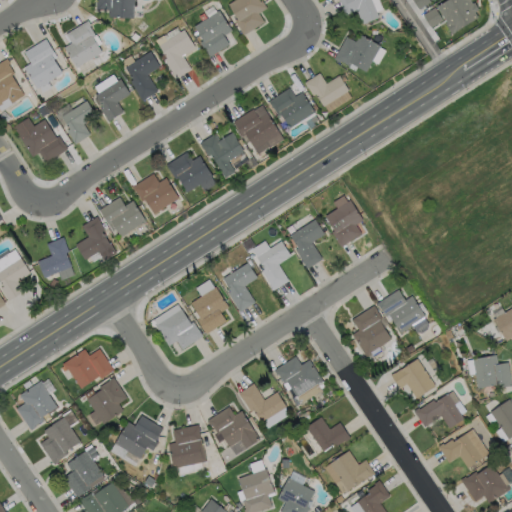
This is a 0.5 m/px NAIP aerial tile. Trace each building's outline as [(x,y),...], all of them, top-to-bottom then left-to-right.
[(135,0),(134,19),(109,18),(109,10),(97,10),(97,0),(135,0)] [(265,23),(245,36),(235,21),(238,19),(229,5),(236,0),(262,0),(268,9),(259,14),(265,23)] [(371,0),(379,18),(363,25),(357,11),(346,16),(338,0),(371,0)] [(429,0),(431,2),(419,10),(412,0),(429,0)] [(472,0),(471,1),(473,4),(475,3),(479,10),(476,13),(479,18),(453,35),(446,24),(448,23),(438,7),(448,0),(472,0)] [(443,21),(432,28),(424,16),(435,8),(443,21)] [(230,45),(210,58),(200,43),(204,41),(195,27),(219,11),(232,31),(224,36),(230,45)] [(103,53),(78,68),(65,48),(72,43),(67,35),(89,21),(92,26),(90,27),(96,36),(94,38),(103,53)] [(184,30),(196,49),(184,56),(192,70),(177,79),(165,60),(167,59),(156,41),(164,36),(167,41),(184,30)] [(360,35),(381,47),(366,73),(351,64),(350,67),(341,62),(341,63),(335,60),(347,37),(356,42),(360,35)] [(63,74),(38,89),(25,67),(32,63),(25,53),(47,39),(55,53),(52,55),(63,74)] [(158,92),(143,101),(131,82),(134,80),(126,68),(151,52),(160,67),(148,75),(158,92)] [(16,104),(2,112),(0,108),(0,63),(8,59),(11,64),(9,65),(15,75),(13,76),(25,96),(15,102),(16,104)] [(320,74),(327,84),(339,76),(349,91),(324,107),(316,95),(314,96),(309,88),(308,88),(305,83),(320,74)] [(124,113),(109,122),(101,110),(104,108),(96,95),(121,79),(130,95),(118,103),(124,113)] [(291,88),(296,97),(303,92),(316,113),(291,129),(281,115),(279,116),(270,102),(291,88)] [(91,135),(76,144),(67,131),(70,129),(63,117),(87,101),(97,116),(84,124),(91,135)] [(254,110),(259,118),(268,113),(280,134),(255,150),(246,136),(243,137),(234,122),(254,110)] [(45,120),(57,138),(60,137),(65,145),(66,144),(69,149),(47,163),(40,153),(33,157),(19,135),(23,133),(23,134),(45,120)] [(233,133),(244,152),(229,162),(236,172),(226,178),(212,155),(209,157),(200,144),(216,134),(220,141),(233,133)] [(188,152),(193,161),(200,157),(213,177),(188,193),(179,179),(177,180),(167,166),(188,152)] [(154,174),(159,183),(167,178),(180,198),(155,214),(145,200),(143,201),(134,187),(154,174)] [(120,198),(126,206),(134,201),(146,221),(121,237),(112,223),(109,225),(100,210),(120,198)] [(190,206),(185,209),(181,203),(186,200),(190,206)] [(362,234),(341,248),(338,243),(332,233),(335,231),(325,217),(350,201),(363,221),(356,225),(362,234)] [(104,232),(117,254),(105,261),(100,252),(85,261),(76,245),(89,237),(82,226),(98,217),(106,230),(104,232)] [(323,260),(308,269),(296,250),(298,248),(290,236),(315,220),(325,234),(312,243),(323,260)] [(73,267),(45,278),(38,262),(52,256),(47,244),(64,237),(70,252),(67,254),(73,267)] [(289,281),(274,291),(262,272),(265,270),(257,257),(282,242),(291,257),(279,265),(289,281)] [(24,292),(10,302),(2,289),(4,287),(0,280),(0,273),(22,259),(31,274),(18,282),(24,292)] [(256,303),(241,313),(229,294),(231,292),(223,279),(248,263),(258,278),(245,286),(256,303)] [(59,282),(56,289),(50,287),(53,279),(59,282)] [(227,322),(207,335),(198,320),(201,318),(192,303),(216,287),(229,308),(221,313),(227,322)] [(399,290),(406,301),(412,296),(426,318),(401,334),(390,315),(387,317),(378,304),(399,290)] [(372,354),(367,358),(353,335),(359,331),(353,320),(375,306),(378,311),(377,311),(382,319),(380,321),(392,340),(371,353),(372,354)] [(182,309),(191,324),(194,322),(203,337),(183,350),(178,342),(169,347),(156,325),(182,309)] [(511,309),(511,338),(507,342),(494,320),(511,309)] [(434,336),(429,339),(426,334),(430,331),(434,336)] [(100,349),(115,371),(102,379),(100,377),(81,389),(69,370),(67,371),(63,365),(85,350),(90,356),(100,349)] [(497,356),(498,365),(509,363),(511,380),(511,386),(496,390),(495,386),(478,389),(473,360),(497,356)] [(296,357),(302,366),(310,360),(323,382),(319,385),(318,384),(297,397),(288,382),(285,384),(279,375),(278,376),(274,371),(296,357)] [(418,359),(436,386),(417,399),(407,384),(400,389),(391,375),(395,373),(395,374),(400,370),(400,371),(418,359)] [(114,378),(127,398),(119,404),(124,411),(104,425),(88,400),(88,399),(86,395),(93,390),(96,394),(101,391),(99,388),(114,378)] [(45,420),(30,430),(17,410),(26,404),(20,395),(41,381),(45,386),(44,387),(57,407),(43,417),(45,420)] [(32,385),(26,389),(23,385),(30,381),(32,385)] [(254,384),(265,401),(277,392),(287,408),(259,425),(239,394),(254,384)] [(447,395),(464,419),(450,429),(441,416),(425,427),(414,412),(419,408),(420,410),(434,400),(436,403),(447,395)] [(510,400),(511,402),(511,437),(509,440),(491,413),(510,400)] [(229,407),(235,416),(242,411),(260,440),(236,456),(221,433),(218,435),(212,425),(211,426),(208,421),(229,407)] [(142,416),(163,429),(156,441),(159,443),(153,451),(148,448),(141,459),(116,444),(128,423),(135,427),(142,416)] [(59,463),(55,466),(40,444),(49,438),(44,431),(64,418),(80,442),(66,452),(68,454),(58,461),(59,463)] [(321,418),(330,430),(340,423),(351,438),(346,442),(345,441),(338,446),(336,443),(324,452),(307,428),(321,418)] [(200,431),(201,440),(202,439),(207,462),(174,469),(169,445),(176,443),(173,431),(199,425),(200,431)] [(473,429),(489,454),(469,468),(468,468),(460,456),(449,463),(439,447),(444,444),(444,445),(452,440),(454,442),(473,429)] [(92,487),(78,498),(64,478),(72,472),(67,465),(86,451),(101,472),(103,475),(90,485),(92,487)] [(349,451),(359,465),(366,460),(372,469),(376,474),(371,478),(370,476),(348,491),(334,469),(330,464),(349,451)] [(223,471),(217,474),(216,471),(215,467),(221,465),(223,471)] [(494,467),(507,487),(508,486),(510,489),(489,504),(484,496),(475,502),(461,481),(466,477),(467,478),(476,472),(478,475),(488,467),(492,465),(494,467)] [(273,507),(258,511),(245,511),(245,510),(246,510),(243,501),(246,500),(239,479),(264,470),(266,469),(267,470),(275,493),(268,495),(273,507)] [(281,511),(285,503),(278,499),(289,478),(315,492),(307,507),(310,508),(308,511),(281,511)] [(386,511),(365,511),(358,502),(370,493),(368,491),(376,486),(375,484),(380,481),(391,496),(381,504),(386,511)] [(112,483),(129,507),(122,511),(86,511),(80,502),(93,493),(94,495),(112,483)] [(201,511),(211,499),(227,511),(229,511),(230,511),(231,511),(201,511)]
